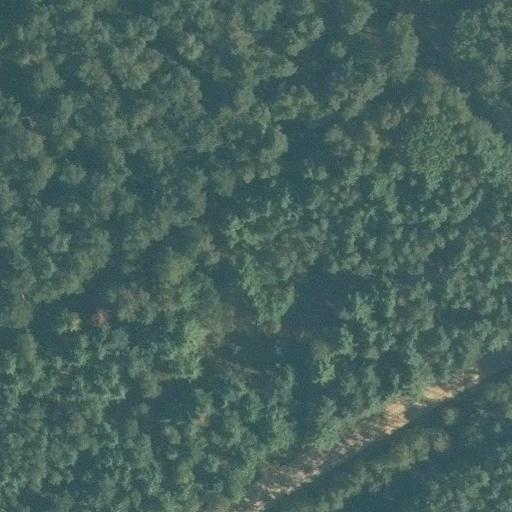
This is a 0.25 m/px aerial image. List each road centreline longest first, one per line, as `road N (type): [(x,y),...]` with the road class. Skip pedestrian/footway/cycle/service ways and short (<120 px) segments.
road 1 (track): [(232,511),(511,333)]
road 2 (track): [(511,136),(410,0)]
